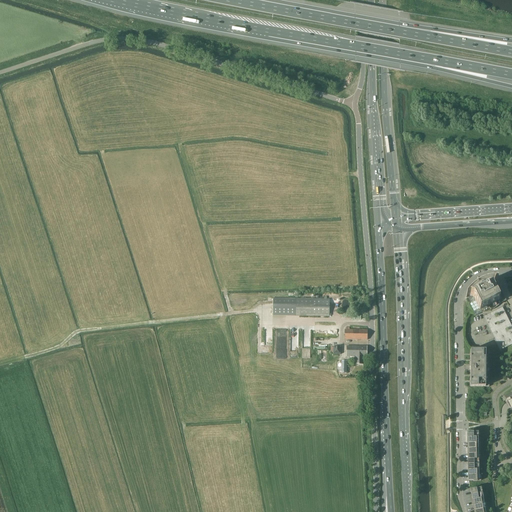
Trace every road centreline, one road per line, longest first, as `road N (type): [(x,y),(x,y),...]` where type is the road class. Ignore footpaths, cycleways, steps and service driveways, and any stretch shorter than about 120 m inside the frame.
road 1 (unclassified): [(374,511),(373,323),(354,105)]
road 2 (unclassified): [(0,72),(129,38),(354,105)]
road 3 (motorway): [(118,0),(417,56)]
road 4 (primary): [(379,223),(392,511)]
road 5 (primary): [(407,511),(397,228)]
road 6 (residential): [(464,511),(458,299),(473,278),(511,271)]
road 7 (primary): [(371,0),(379,223)]
road 8 (primary): [(395,216),(382,0)]
road 9 (motorway): [(399,28),(240,0)]
